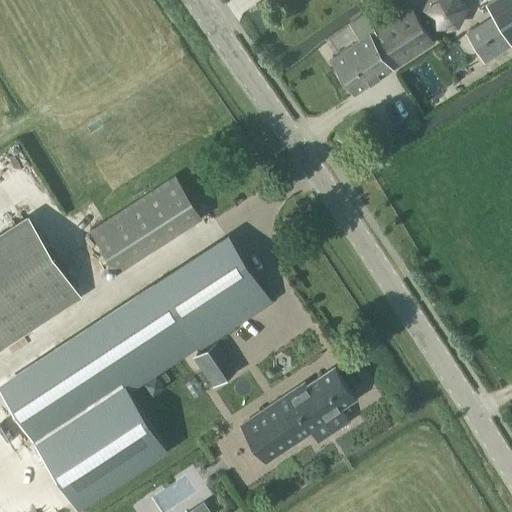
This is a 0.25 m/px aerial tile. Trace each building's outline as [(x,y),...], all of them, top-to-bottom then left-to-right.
[(366,35),(334,56),(357,91),(435,39),(426,21),(431,15),(435,18),(455,16),(462,0),(421,0),(419,5),(424,13),(420,16),(412,4),(382,24),(375,15),(359,25),(366,35)] [(496,10),(480,21),(476,23),(496,56),(511,45),(511,0),(495,0),(491,3),(496,10)] [(176,174),(114,214),(91,229),(117,270),(202,215),(176,174)] [(0,343),(80,291),(32,216),(0,236),(0,343)] [(231,237),(166,279),(204,338),(199,341),(202,346),(272,300),(231,237)] [(166,279),(112,315),(1,387),(39,446),(204,338),(188,313),(168,282),(166,279)] [(341,357),(251,408),(275,445),(363,393),(341,357)] [(133,393),(44,451),(78,503),(169,446),(133,393)] [(183,511),(211,511),(215,510),(206,497),(183,511)]
